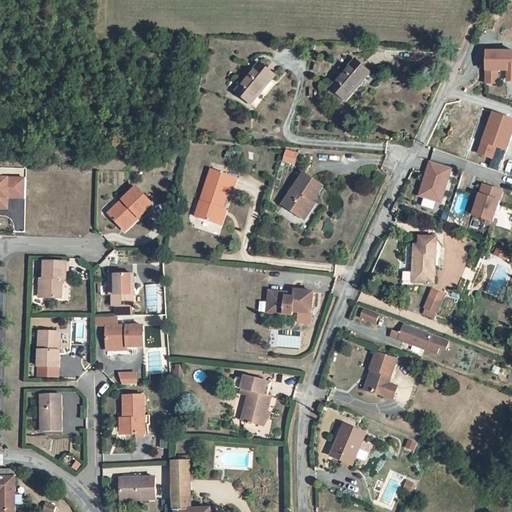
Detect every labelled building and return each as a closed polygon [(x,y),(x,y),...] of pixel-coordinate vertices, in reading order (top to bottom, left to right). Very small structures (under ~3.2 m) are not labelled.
[(507,73),(508,83),(511,83),(511,53),(485,54),(486,86),(498,86),(497,73),(507,73)] [(361,61),(337,85),(351,98),(374,72),(361,61)] [(263,64),(240,92),(255,104),(278,76),(263,64)] [(334,91),(347,103),(351,98),(337,85),(334,91)] [(511,140),(511,120),(494,115),(481,156),(505,163),(511,140)] [(297,158),(288,155),(285,165),(294,168),(297,158)] [(455,171),(433,164),(423,200),(444,206),(455,171)] [(234,193),(238,180),(218,174),(212,172),(208,186),(209,186),(203,204),(207,205),(202,222),(218,227),(224,211),(230,192),(234,193)] [(30,178),(0,177),(0,207),(11,208),(12,197),(29,197),(30,178)] [(285,209),(302,220),(311,205),(315,207),(325,189),(305,177),(285,209)] [(111,211),(123,226),(138,214),(144,214),(154,205),(138,187),(111,211)] [(506,193),(486,187),(477,216),(497,222),(506,193)] [(203,204),(197,220),(202,222),(207,205),(203,204)] [(311,205),(302,220),(308,224),(317,209),(315,207),(311,205)] [(224,211),(218,227),(223,229),(228,213),(224,211)] [(123,226),(125,229),(144,214),(138,214),(123,226)] [(436,270),(438,251),(439,242),(424,240),(422,244),(415,243),(412,283),(434,287),(436,270)] [(511,258),(511,250),(504,247),(501,255),(511,259),(511,258)] [(447,252),(438,251),(436,270),(445,270),(447,252)] [(46,276),(45,294),(64,295),(65,278),(69,278),(70,260),(47,260),(46,276)] [(135,302),(135,270),(114,271),(114,289),(114,301),(135,302)] [(451,297),(440,293),(433,309),(445,314),(451,297)] [(300,300),(276,297),(274,309),(280,314),(290,315),(288,320),(297,320),(298,316),(316,318),(319,298),(300,296),(300,300)] [(383,317),(369,312),(365,319),(380,325),(383,317)] [(106,343),(127,344),(144,344),(144,324),(106,323),(106,343)] [(453,350),(457,341),(411,324),(407,333),(399,330),(397,338),(444,353),(447,348),(453,350)] [(61,345),(57,345),(58,328),(39,328),(37,363),(60,364),(61,345)] [(377,373),(370,391),(386,398),(395,402),(400,390),(391,386),(401,363),(379,354),(373,371),(374,372),(377,373)] [(121,368),(124,378),(138,378),(138,368),(121,368)] [(374,372),(367,390),(370,391),(377,373),(374,372)] [(246,401),(247,401),(244,403),(242,415),(245,416),(242,425),(263,430),(270,402),(267,401),(263,399),(266,388),(244,382),(243,385),(235,383),(232,392),(243,395),(248,396),(246,398),(246,401)] [(125,430),(145,430),(145,422),(144,410),(144,390),(122,391),(123,404),(127,404),(127,412),(124,413),(125,430)] [(59,415),(65,414),(65,394),(43,393),(43,429),(59,429),(59,415)] [(363,435),(344,426),(330,456),(350,465),(363,435)] [(190,454),(173,454),(173,455),(174,504),(173,511),(210,511),(193,510),(190,454)] [(137,488),(137,493),(154,492),(154,470),(120,472),(120,489),(137,488)] [(0,511),(18,511),(16,472),(0,472),(0,511)] [(407,482),(404,489),(410,492),(410,491),(414,492),(415,487),(412,486),(413,484),(407,482)] [(47,500),(37,499),(36,507),(47,509),(47,500)]
